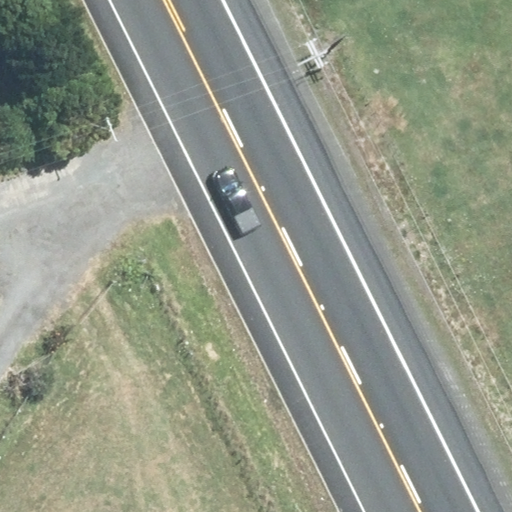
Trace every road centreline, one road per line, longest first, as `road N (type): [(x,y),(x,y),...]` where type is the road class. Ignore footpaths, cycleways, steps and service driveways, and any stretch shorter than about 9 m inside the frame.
road 1 (trunk): [(447,511),(192,0)]
road 2 (unknown): [(246,107),(0,195)]
